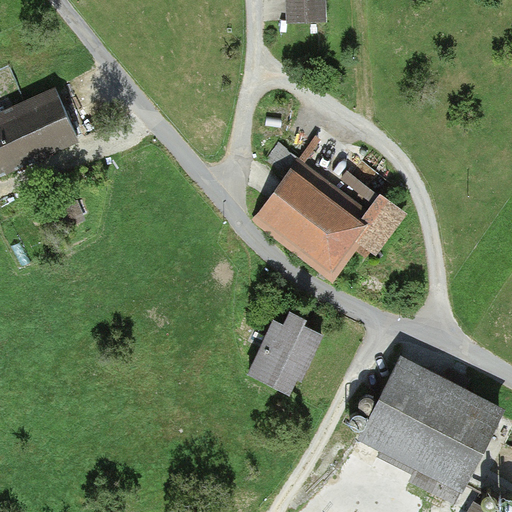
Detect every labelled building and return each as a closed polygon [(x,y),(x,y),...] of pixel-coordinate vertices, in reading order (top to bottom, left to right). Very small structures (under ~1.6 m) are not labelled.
[(283,0),(284,13),(323,12),(322,0),(283,0)] [(0,116),(0,180),(77,147),(53,93),(0,116)] [(366,210),(274,141),(260,160),(282,176),(247,223),(327,283),(355,246),(371,258),(403,216),(377,196),(366,210)] [(248,376),(287,395),(294,381),(299,382),(320,340),(302,331),(306,326),(289,318),(284,328),(275,323),(248,376)] [(200,348),(181,374),(195,384),(214,358),(200,348)] [(503,403),(399,352),(361,430),(420,459),(409,481),(454,503),(503,403)] [(492,511),(476,501),(468,511),(492,511)]
